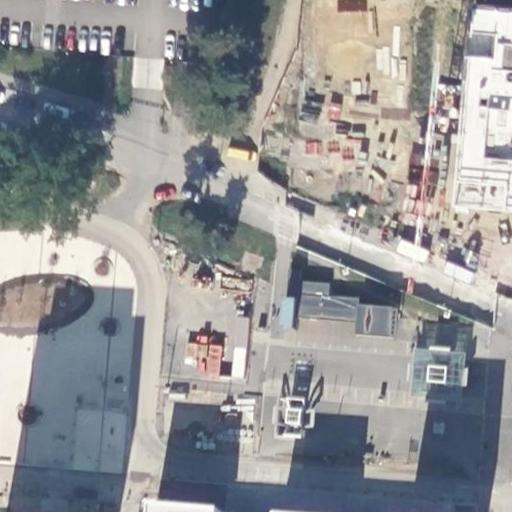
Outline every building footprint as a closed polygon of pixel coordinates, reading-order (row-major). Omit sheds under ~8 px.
[(0,0),(0,45),(222,63),(227,0),(0,0)] [(454,200),(511,205),(511,9),(473,7),(454,200)] [(302,271),(290,271),(284,329),(297,330),(299,318),(357,323),(356,337),(396,341),(397,320),(398,311),(358,308),(358,299),(337,297),(332,297),(329,296),(330,285),(301,283),(302,271)] [(421,321),(417,343),(445,347),(449,326),(421,321)] [(222,344),(186,341),(183,373),(219,376),(222,344)] [(462,362),(424,359),(421,395),(459,398),(459,397),(460,388),(462,362)] [(306,400),(281,399),(277,438),(307,440),(309,420),(304,419),(306,400)]
